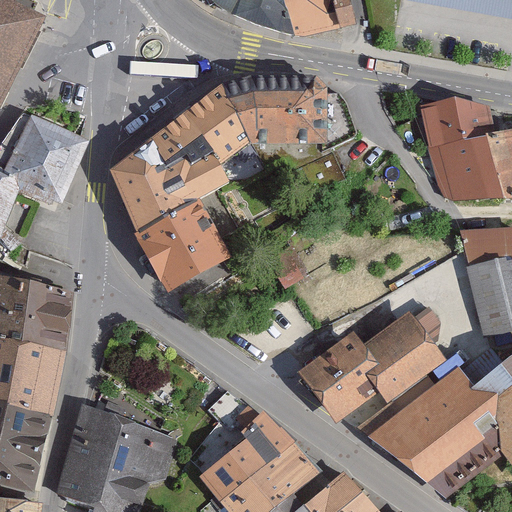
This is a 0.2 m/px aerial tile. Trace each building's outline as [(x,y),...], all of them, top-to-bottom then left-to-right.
[(0,0),(0,115),(1,116),(51,17),(23,2),(18,0),(0,0)] [(245,22),(288,35),(290,0),(235,0),(227,4),(245,22)] [(290,0),(288,35),(304,37),(364,28),(357,0),(348,0),(346,1),(345,0),(290,0)] [(511,0),(405,0),(405,4),(511,23),(511,0)] [(228,84),(254,142),(305,146),(315,83),(276,80),(228,84)] [(172,176),(224,157),(254,142),(228,84),(159,140),(172,176)] [(439,161),(448,198),(511,198),(511,131),(499,135),(492,110),(426,106),(439,161)] [(92,140),(32,115),(9,169),(5,180),(26,188),(66,204),(92,140)] [(117,175),(142,236),(207,200),(237,185),(224,157),(172,176),(159,140),(117,175)] [(9,169),(0,166),(0,257),(26,188),(5,180),(9,169)] [(142,236),(172,295),(240,259),(207,200),(142,236)] [(511,260),(474,269),(490,339),(511,334),(511,260)] [(0,273),(0,335),(69,350),(81,293),(0,273)] [(308,372),(341,421),(381,393),(390,406),(455,362),(424,317),(377,350),(365,333),(308,372)] [(69,350),(0,335),(0,398),(58,412),(69,350)] [(380,440),(451,497),(509,455),(511,458),(511,351),(493,354),(380,440)] [(58,412),(0,398),(0,482),(40,488),(58,412)] [(90,407),(63,494),(100,506),(97,511),(153,511),(186,440),(90,407)] [(272,423),(206,477),(232,511),(274,511),(299,493),(317,477),(301,458),(292,447),(272,423)] [(299,493),(274,511),(415,511),(414,510),(411,511),(379,511),(368,497),(347,472),(310,505),(304,499),(299,493)] [(0,496),(0,511),(43,511),(45,503),(0,496)]
